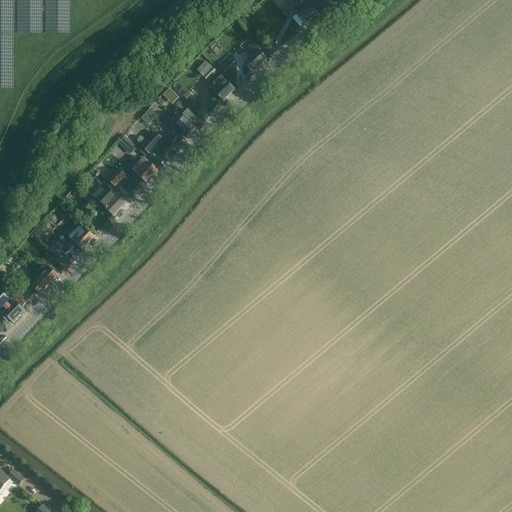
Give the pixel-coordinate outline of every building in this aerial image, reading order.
[(307,5),(303,0),(293,8),(298,14),(295,16),(296,17),(293,19),(299,27),(302,24),(304,26),(317,15),(308,5),(307,5)] [(255,72),(267,61),(251,44),(244,51),(250,58),(245,62),(246,62),(244,64),(251,71),(253,69),(255,72)] [(196,71),(200,75),(200,74),(202,72),(207,67),(209,65),(205,61),(196,71)] [(208,83),(217,73),(209,65),(207,67),(202,72),(200,74),(200,75),(208,83)] [(223,103),(235,91),(221,77),(209,88),(223,103)] [(191,104),(196,99),(188,92),(184,97),(191,104)] [(150,109),(141,119),(148,126),(157,116),(150,109)] [(173,116),(169,121),(175,127),(186,138),(188,136),(190,136),(191,134),(191,133),(196,128),(191,124),(196,119),(187,110),(182,115),(178,111),(173,116)] [(149,155),(163,140),(154,132),(140,147),(149,155)] [(125,138),(113,150),(124,161),(136,149),(125,138)] [(147,164),(143,160),(133,170),(137,174),(136,175),(145,183),(157,170),(148,162),(147,164)] [(126,176),(119,169),(107,181),(115,188),(126,176)] [(114,217),(126,204),(112,191),(100,204),(114,217)] [(42,225),(34,234),(40,240),(48,231),(42,225)] [(82,250),(94,238),(85,230),(73,242),(82,250)] [(60,241),(56,245),(61,250),(65,246),(60,241)] [(58,259),(64,253),(61,250),(56,245),(49,251),(58,259)] [(33,269),(32,270),(37,274),(37,275),(41,278),(49,285),(58,276),(54,272),(55,270),(51,267),(49,268),(47,270),(44,267),(43,268),(38,263),(33,269)] [(39,296),(49,285),(37,274),(26,286),(33,294),(35,292),(39,296)] [(0,297),(0,309),(1,310),(4,313),(1,316),(6,321),(8,320),(10,321),(13,324),(20,316),(21,316),(22,316),(24,314),(24,313),(23,312),(24,312),(24,311),(14,302),(12,300),(13,299),(14,298),(18,294),(17,293),(17,292),(16,293),(14,291),(14,290),(10,286),(4,292),(5,293),(0,297)] [(25,287),(19,292),(28,301),(34,296),(25,287)] [(18,294),(14,298),(23,307),(28,301),(19,292),(18,294)] [(7,476),(0,470),(0,490),(9,480),(19,487),(24,479),(12,470),(7,476)] [(69,506),(73,510),(77,505),(73,501),(69,506)]
